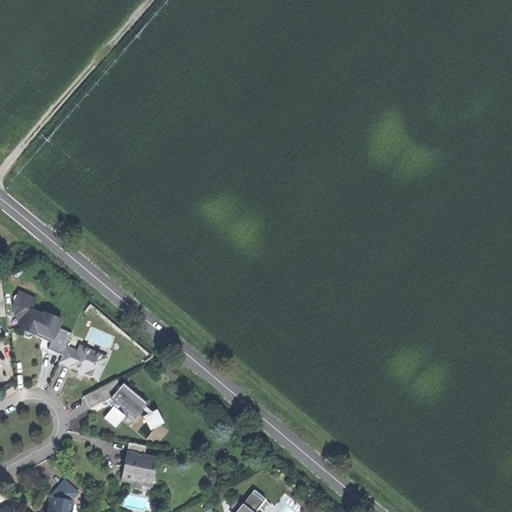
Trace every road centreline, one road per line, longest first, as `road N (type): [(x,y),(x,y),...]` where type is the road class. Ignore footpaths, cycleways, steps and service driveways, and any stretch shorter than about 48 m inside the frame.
road 1 (tertiary): [(375,511),(0,199)]
road 2 (track): [(0,174),(154,0)]
road 3 (residential): [(0,416),(43,404),(55,432),(0,472)]
